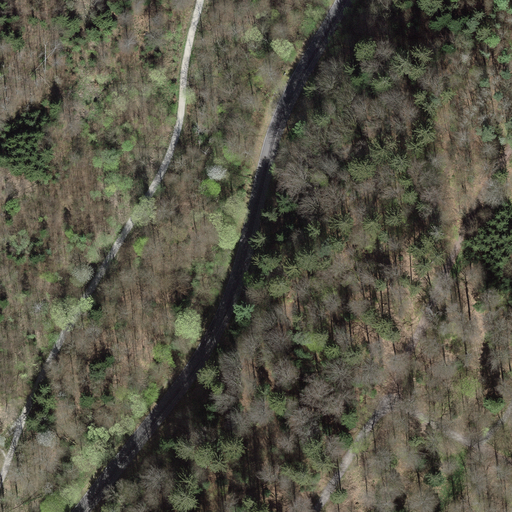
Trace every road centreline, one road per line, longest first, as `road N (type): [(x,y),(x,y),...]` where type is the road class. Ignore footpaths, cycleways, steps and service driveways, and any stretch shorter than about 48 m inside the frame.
road 1 (unclassified): [(79,511),(187,374),(225,308),(278,116),(342,0)]
road 2 (track): [(199,0),(164,169),(61,337),(21,425)]
road 3 (track): [(511,147),(386,399)]
road 4 (track): [(386,399),(311,511)]
